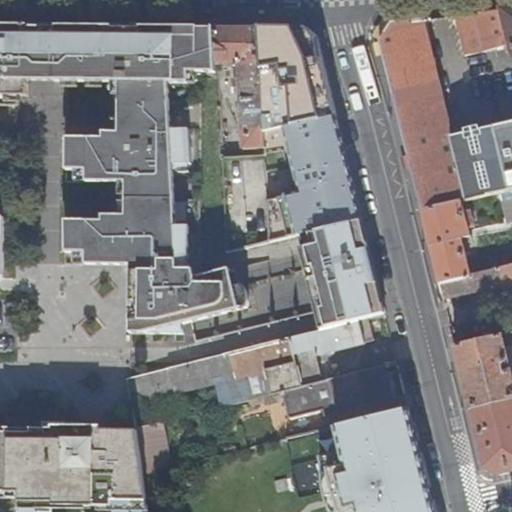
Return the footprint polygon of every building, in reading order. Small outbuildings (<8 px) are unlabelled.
[(511,7),(503,10),(455,16),(466,56),(505,46),(507,53),(511,51),(511,7)] [(511,124),(452,139),(423,20),(393,24),(379,44),(395,108),(421,212),(462,202),(502,192),(511,189),(511,124)] [(15,27),(0,26),(0,107),(18,107),(18,98),(19,98),(15,27)] [(105,141),(68,140),(67,184),(119,185),(118,218),(103,218),(103,224),(66,223),(65,267),(130,267),(130,335),(183,335),(183,325),(249,311),(250,305),(249,298),(248,292),(244,287),(236,289),(232,271),(199,279),(198,272),(194,272),(191,230),(178,231),(175,169),(193,168),(191,133),(173,135),(171,87),(191,86),(190,76),(218,74),(218,67),(216,29),(193,29),(54,27),(15,27),(19,98),(29,98),(29,83),(53,83),(121,84),(120,135),(105,135),(105,141)] [(243,30),(216,29),(218,67),(239,65),(239,81),(234,82),(235,90),(240,90),(243,151),(266,150),(265,135),(258,30),(243,30)] [(305,31),(258,30),(265,135),(337,118),(328,83),(317,38),(305,31)] [(266,150),(266,155),(283,152),(290,151),(294,165),(294,167),(301,195),(269,203),(271,244),(298,237),(362,221),(351,175),(337,118),(265,135),(266,150)] [(290,151),(283,152),(287,167),(294,165),(290,151)] [(511,221),(511,189),(502,192),(507,222),(511,221)] [(462,202),(421,212),(430,249),(440,285),(488,274),(486,265),(469,268),(463,246),(472,243),(462,202)] [(0,277),(24,278),(22,215),(0,215),(0,277)] [(298,237),(322,333),(370,320),(385,316),(374,268),(362,221),(298,237)] [(511,268),(488,274),(440,285),(446,310),(511,293),(511,268)] [(191,357),(308,331),(304,314),(187,341),(191,357)] [(322,333),(128,381),(132,404),(216,383),(222,408),(282,394),(331,382),(324,356),(365,346),(364,344),(374,341),(370,320),(322,333)] [(511,376),(511,377),(510,372),(511,371),(511,349),(505,351),(502,338),(456,350),(464,382),(471,411),(511,401),(511,376)] [(396,414),(385,369),(332,382),(331,382),(282,394),(289,421),(323,413),(324,419),(341,415),(343,426),(396,414)] [(511,472),(511,401),(471,411),(478,440),(485,468),(496,477),(511,472)] [(415,435),(409,410),(396,414),(343,426),(337,428),(344,456),(322,462),(334,511),(434,511),(434,508),(420,455),(415,435)] [(164,440),(162,422),(137,428),(138,432),(144,475),(166,469),(164,447),(157,448),(156,441),(164,440)] [(0,495),(7,495),(8,432),(0,432),(0,495)] [(8,432),(7,495),(7,501),(19,501),(19,506),(128,506),(128,503),(148,503),(145,485),(144,475),(138,432),(8,432)]
